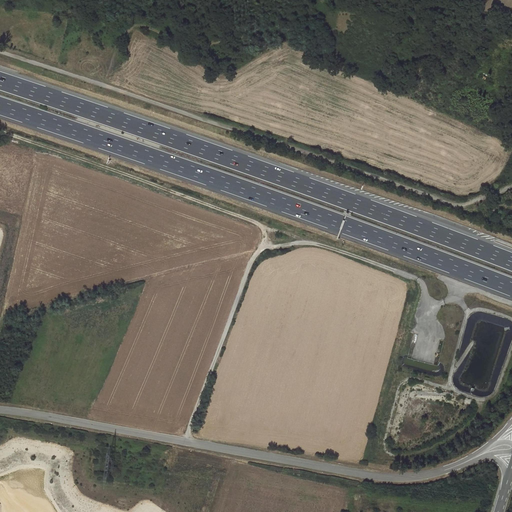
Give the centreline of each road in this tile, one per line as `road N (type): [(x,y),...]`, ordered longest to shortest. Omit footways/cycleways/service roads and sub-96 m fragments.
road 1 (motorway): [(0,105),(511,287)]
road 2 (motorway): [(511,261),(0,80)]
road 3 (track): [(0,50),(456,205),(511,186)]
road 4 (track): [(0,131),(421,281)]
road 5 (unclassified): [(183,439),(402,478),(440,473),(482,452)]
road 6 (track): [(114,88),(127,34),(140,24),(229,44),(281,31),(308,0)]
road 7 (track): [(310,241),(253,256),(183,439)]
road 8 (track): [(334,47),(411,93),(511,132)]
road 9 (unclassified): [(183,439),(0,408)]
